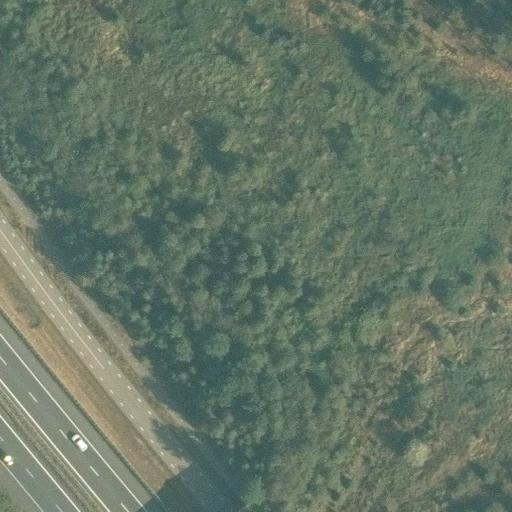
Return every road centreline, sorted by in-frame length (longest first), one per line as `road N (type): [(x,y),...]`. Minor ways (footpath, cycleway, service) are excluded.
road 1 (tertiary): [(221,511),(0,222)]
road 2 (motorway): [(125,511),(0,360)]
